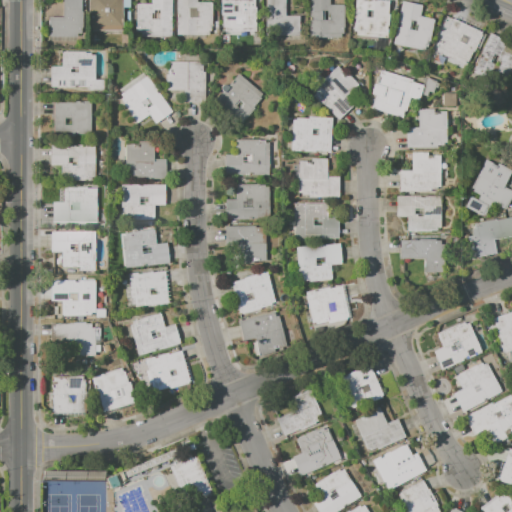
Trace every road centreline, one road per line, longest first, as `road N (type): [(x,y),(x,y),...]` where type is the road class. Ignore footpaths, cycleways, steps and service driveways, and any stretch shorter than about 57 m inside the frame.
road 1 (residential): [(511,277),(148,431),(72,447),(0,447)]
road 2 (tertiary): [(21,511),(21,0)]
road 3 (residential): [(233,395),(201,291),(195,146)]
road 4 (residential): [(369,145),(370,242),(392,325)]
road 5 (residential): [(392,325),(464,473)]
road 6 (residential): [(285,511),(233,395)]
